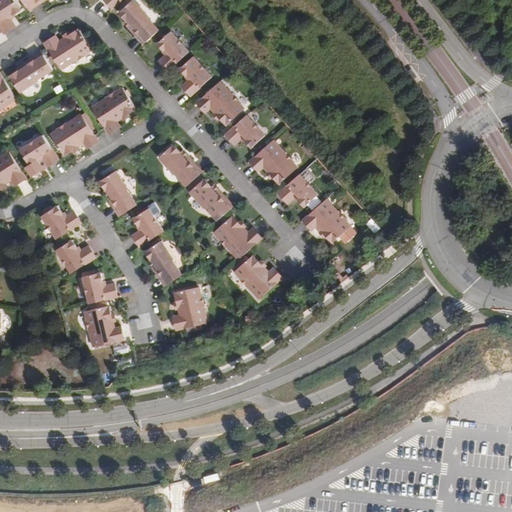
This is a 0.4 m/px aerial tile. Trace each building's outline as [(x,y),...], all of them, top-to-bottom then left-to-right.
[(22,9),(16,0),(1,0),(0,1),(0,26),(4,33),(15,26),(11,19),(9,15),(12,13),(13,15),(22,9)] [(22,0),(29,9),(39,4),(36,0),(22,0)] [(121,0),(104,0),(112,8),(121,0)] [(132,0),(131,0),(126,0),(125,2),(127,5),(123,9),(119,12),(129,22),(130,21),(139,32),(136,35),(143,44),(160,29),(148,15),(149,14),(136,0),(132,0)] [(139,32),(130,21),(129,22),(126,24),(136,35),(139,32)] [(92,48),(79,27),(71,32),(65,36),(59,40),(56,34),(44,42),(61,68),(75,59),(76,60),(86,53),(85,52),(92,48)] [(189,52),(169,31),(156,43),(163,50),(164,49),(167,53),(164,56),(158,61),(168,71),(189,52)] [(53,69),(41,51),(32,57),(34,60),(21,68),(10,75),(21,91),(39,80),(38,78),(53,69)] [(34,60),(32,57),(19,65),(21,68),(34,60)] [(211,77),(193,57),(180,69),(187,76),(189,75),(192,78),(188,82),(182,87),(190,96),(211,77)] [(15,97),(0,72),(0,108),(2,107),(1,106),(15,97)] [(231,95),(220,81),(196,102),(205,113),(211,108),(215,112),(220,117),(227,125),(244,109),(239,103),(241,102),(233,93),(231,95)] [(135,109),(122,89),(116,93),(115,91),(105,98),(106,99),(92,108),(109,134),(120,128),(116,122),(122,118),(127,115),(135,109)] [(98,141),(81,115),(66,125),(65,123),(56,129),(57,131),(51,135),(64,155),(72,150),(78,146),(83,143),(87,149),(98,141)] [(265,136),(246,115),(225,134),(234,144),(240,139),(243,135),(247,139),(245,141),(251,147),(265,136)] [(59,159),(43,134),(20,149),(29,164),(26,166),(32,175),(43,168),(42,167),(46,164),(47,166),(59,159)] [(285,154),(272,140),(249,161),(259,172),(264,167),(269,171),(273,177),(279,184),(297,168),(292,162),(294,161),(286,153),(285,154)] [(182,154),(173,143),(158,157),(173,174),(174,173),(186,186),(202,171),(195,162),(191,165),(181,154),(182,154)] [(26,178),(9,151),(0,156),(0,185),(5,182),(10,179),(14,186),(26,178)] [(195,162),(185,151),(182,154),(181,154),(191,165),(195,162)] [(129,188),(117,170),(100,181),(107,192),(108,191),(115,203),(112,205),(119,216),(137,204),(128,189),(129,188)] [(318,194),(300,174),(278,193),(288,203),(293,197),(297,194),(300,198),(299,199),(304,206),(318,194)] [(214,188),(205,178),(190,192),(204,208),(206,207),(217,220),(234,205),(226,197),(223,200),(213,189),(214,188)] [(226,197),(216,186),(214,188),(213,189),(223,200),(226,197)] [(115,203),(108,191),(107,192),(104,194),(112,205),(115,203)] [(338,212),(326,199),(303,220),(312,230),(317,225),(322,230),(326,235),(333,242),(338,237),(344,243),(355,233),(350,227),(351,226),(345,220),(346,219),(339,211),(338,212)] [(62,212),(57,204),(42,214),(57,238),(81,222),(73,210),(67,215),(63,217),(60,213),(62,212)] [(163,231),(148,209),(133,219),(138,227),(140,226),(143,229),(138,232),(132,236),(138,246),(139,247),(163,231)] [(239,223),(233,216),(215,232),(220,237),(219,238),(226,247),(228,246),(239,258),(263,237),(254,227),(248,233),(244,228),(239,223)] [(371,219),(366,223),(375,233),(380,228),(371,219)] [(77,247),(72,240),(57,250),(72,272),(96,257),(89,245),(82,250),(78,253),(75,248),(77,247)] [(174,258),(163,240),(145,251),(152,262),(153,261),(162,274),(158,277),(164,286),(183,274),(173,259),(174,258)] [(259,262),(253,255),(234,272),(239,277),(238,278),(246,287),(247,286),(259,298),(282,277),(273,267),(268,272),(264,267),(259,262)] [(162,274),(153,261),(152,262),(150,264),(158,277),(162,274)] [(103,280),(101,271),(84,275),(90,302),(118,295),(115,282),(107,284),(102,285),(101,280),(103,280)] [(200,295),(198,288),(174,293),(176,301),(178,308),(179,315),(172,316),(175,330),(206,322),(202,305),(204,305),(201,294),(200,295)] [(111,315),(108,305),(84,311),(85,318),(84,318),(87,330),(88,329),(92,346),(123,339),(120,325),(113,327),(112,321),(111,315)]
